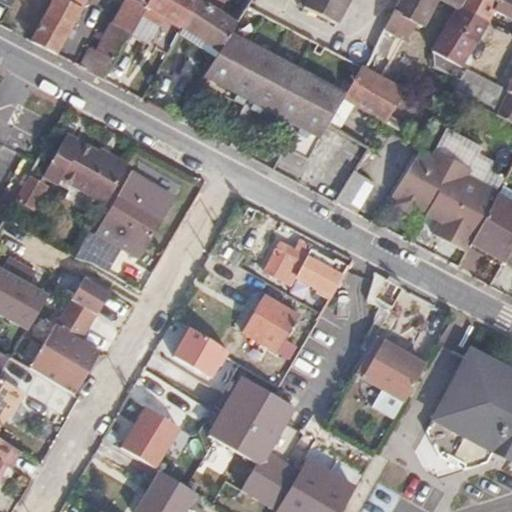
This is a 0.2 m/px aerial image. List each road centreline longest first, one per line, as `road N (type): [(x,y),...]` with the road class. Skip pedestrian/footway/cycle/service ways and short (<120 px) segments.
road 1 (residential): [(238,171),(42,511)]
road 2 (residential): [(511,325),(238,171)]
road 3 (residential): [(238,171),(0,48)]
